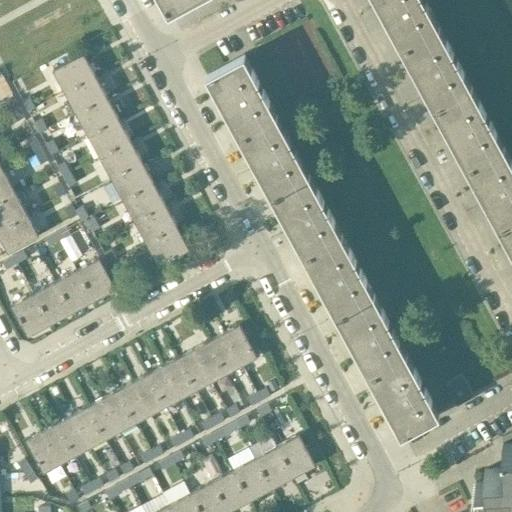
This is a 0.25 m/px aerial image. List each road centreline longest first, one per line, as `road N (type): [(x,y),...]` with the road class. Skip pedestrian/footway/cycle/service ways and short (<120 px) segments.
road 1 (residential): [(511,321),(337,0)]
road 2 (residential): [(373,511),(386,500),(383,472),(259,246)]
road 3 (residential): [(259,246),(16,379)]
road 4 (residential): [(259,246),(159,61)]
road 5 (residential): [(159,61),(271,0)]
